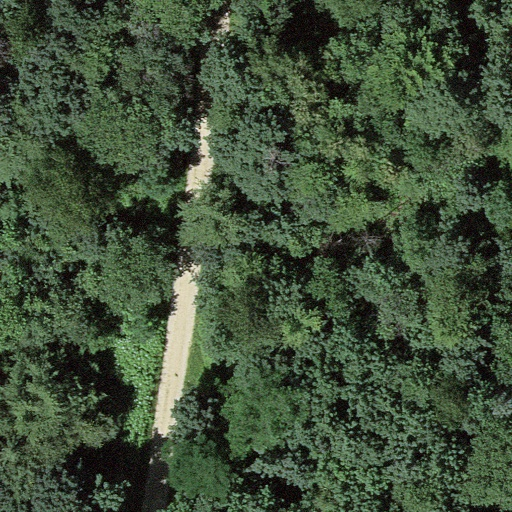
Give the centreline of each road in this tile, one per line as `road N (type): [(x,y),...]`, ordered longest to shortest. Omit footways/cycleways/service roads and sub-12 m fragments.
road 1 (track): [(215,0),(153,511)]
road 2 (track): [(165,429),(333,441),(511,499)]
